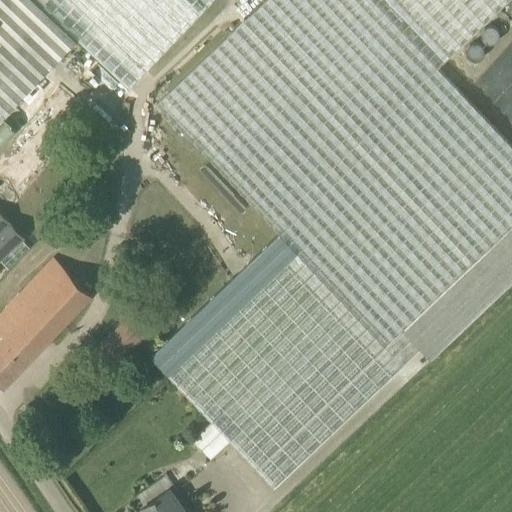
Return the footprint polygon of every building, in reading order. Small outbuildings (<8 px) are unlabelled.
[(128,87),(210,0),(0,0),(0,118),(76,38),(128,87)] [(264,0),(156,102),(260,213),(271,225),(279,234),(150,356),(198,405),(212,420),(193,438),(212,457),(231,439),(275,486),(422,347),(431,357),(511,280),(511,145),(437,67),(507,0),(264,0)] [(491,101),(511,123),(511,111),(503,101),(491,101)] [(41,107),(0,153),(0,193),(1,194),(62,126),(41,107)] [(23,239),(0,214),(0,257),(2,260),(23,239)] [(0,383),(5,388),(90,298),(52,263),(0,317),(0,335),(2,337),(0,338),(0,383)] [(161,331),(143,312),(130,325),(123,319),(93,351),(118,374),(161,331)] [(142,511),(186,511),(170,488),(140,508),(142,511)]
